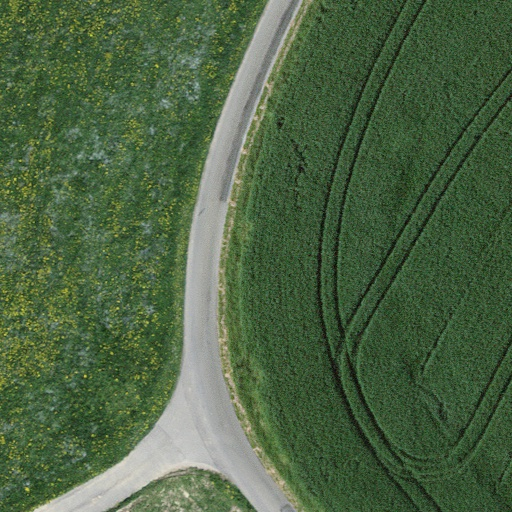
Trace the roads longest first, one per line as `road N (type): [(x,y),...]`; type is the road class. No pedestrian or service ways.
road 1 (unclassified): [(204,420),(198,328),(215,183),(284,0)]
road 2 (track): [(69,511),(204,420)]
